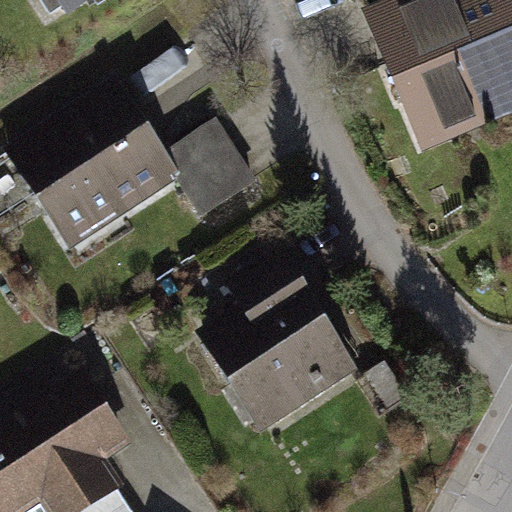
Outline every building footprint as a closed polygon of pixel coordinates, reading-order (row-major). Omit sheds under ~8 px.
[(62,0),(71,14),(94,0),(62,0)] [(511,0),(409,0),(374,15),(428,143),(511,108),(511,0)] [(115,90),(15,155),(71,241),(172,178),(115,90)] [(218,126),(168,159),(204,215),(254,183),(218,126)] [(295,279),(206,336),(264,427),(353,371),(295,279)] [(0,511),(16,511),(121,444),(79,381),(0,433),(0,511)]
